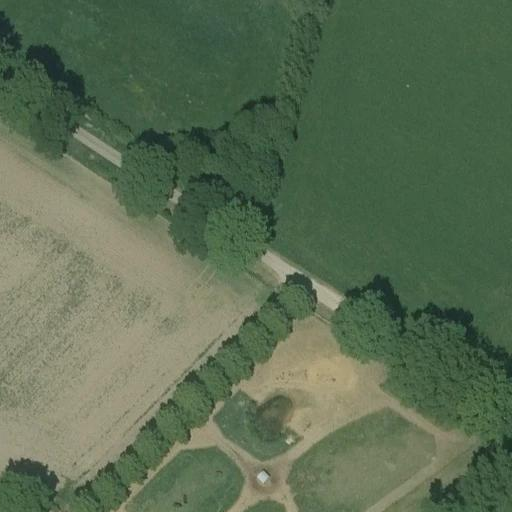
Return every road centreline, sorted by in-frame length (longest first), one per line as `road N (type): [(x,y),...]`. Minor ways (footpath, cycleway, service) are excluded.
road 1 (residential): [(326,298),(0,76)]
road 2 (track): [(511,425),(326,298)]
